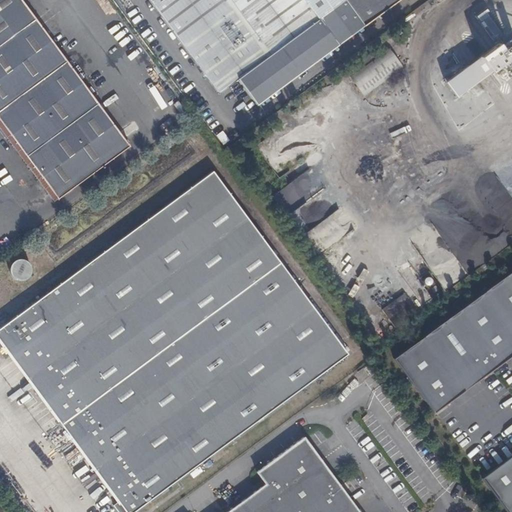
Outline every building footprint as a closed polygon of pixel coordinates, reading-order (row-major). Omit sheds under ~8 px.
[(21,0),(0,0),(0,121),(57,199),(129,146),(21,0)] [(21,0),(129,146),(133,143),(26,0),(21,0)] [(149,0),(219,94),(257,105),(399,0),(149,0)] [(404,48),(427,31),(422,24),(399,41),(404,48)] [(479,57),(490,72),(509,58),(497,43),(479,57)] [(352,76),(381,54),(378,48),(347,71),(352,76)] [(389,48),(381,54),(352,76),(350,78),(364,96),(403,67),(389,48)] [(490,72),(479,57),(445,82),(456,97),(490,72)] [(386,85),(367,100),(374,109),(393,95),(386,85)] [(0,121),(0,129),(54,202),(57,199),(0,121)] [(423,138),(413,146),(436,178),(447,170),(423,138)] [(133,511),(348,354),(213,172),(0,328),(0,341),(125,511),(133,511)] [(13,281),(27,275),(20,260),(7,266),(13,281)] [(511,271),(392,360),(431,412),(511,353),(511,271)] [(228,511),(358,511),(303,437),(257,472),(266,485),(228,511)] [(511,511),(511,456),(483,479),(507,511),(511,511)]
